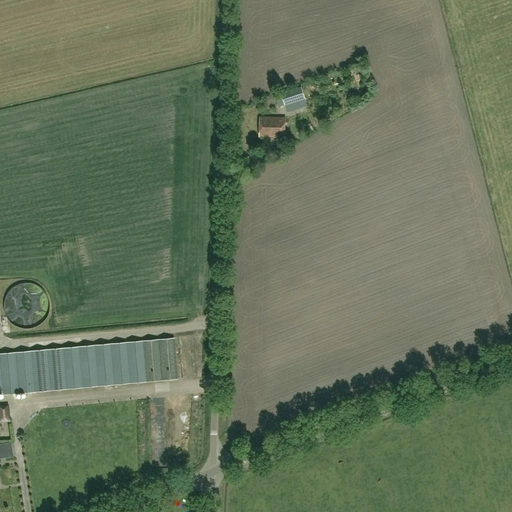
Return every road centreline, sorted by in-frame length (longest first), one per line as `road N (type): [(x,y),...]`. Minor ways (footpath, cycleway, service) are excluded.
road 1 (unclassified): [(213,470),(230,0)]
road 2 (unclassified): [(213,470),(511,360)]
